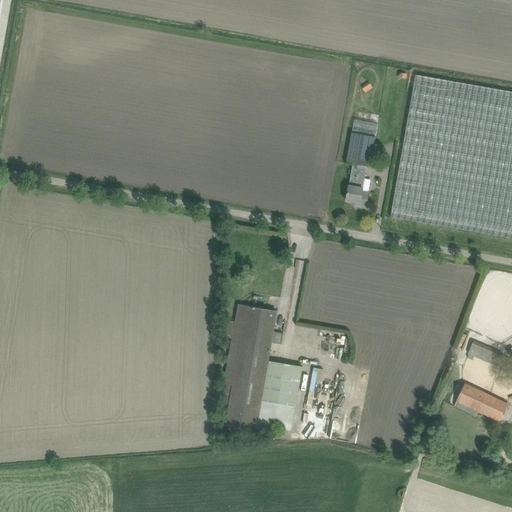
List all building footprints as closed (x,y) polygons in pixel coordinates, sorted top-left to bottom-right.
[(511,238),(511,85),(422,69),(395,218),(511,238)] [(347,130),(372,133),(373,121),(349,118),(347,130)] [(377,135),(360,132),(346,203),(363,207),(377,135)] [(280,312),(244,304),(228,380),(233,381),(225,420),(272,430),(274,421),(290,425),(302,368),(269,361),(280,312)] [(500,355),(474,342),(466,358),(492,371),(500,355)] [(466,386),(460,400),(500,418),(506,404),(466,386)]
